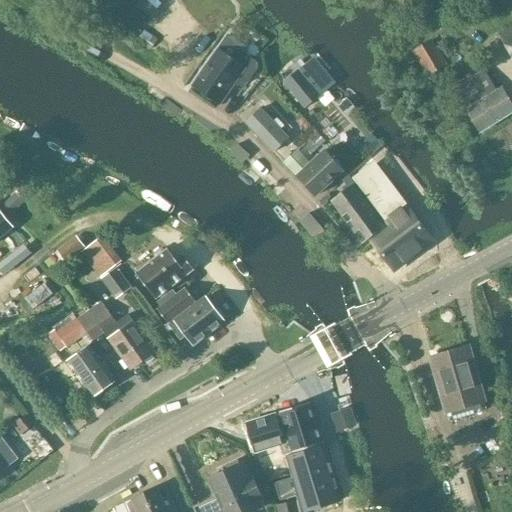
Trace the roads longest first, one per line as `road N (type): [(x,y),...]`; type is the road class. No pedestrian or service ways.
road 1 (residential): [(399,309),(228,126),(171,96)]
road 2 (residential): [(79,481),(71,457),(92,428),(250,326),(272,375)]
road 3 (tertiary): [(79,481),(272,375)]
road 4 (residential): [(468,511),(413,331),(399,309)]
road 5 (tertiary): [(272,375),(399,309)]
road 6 (tertiary): [(399,309),(511,247)]
